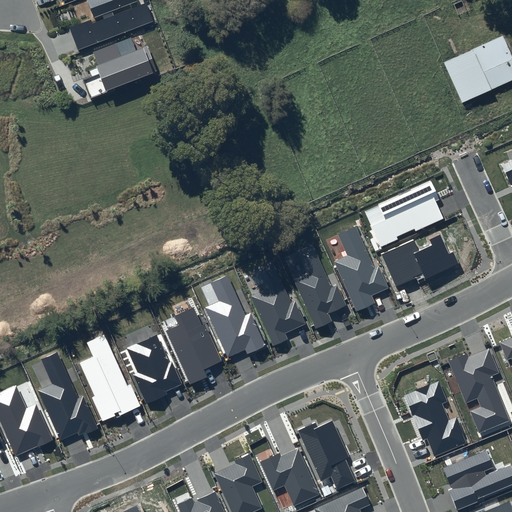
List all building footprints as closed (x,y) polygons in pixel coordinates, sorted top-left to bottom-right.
[(153,21),(146,3),(132,9),(130,4),(137,1),(136,0),(86,0),(94,18),(102,15),(103,19),(92,24),(90,19),(69,27),(78,50),(153,21)] [(501,33),(442,58),(460,99),(511,75),(511,54),(511,55),(501,33)] [(82,79),(90,98),(158,72),(147,46),(136,50),(131,37),(93,52),(98,65),(96,66),(96,67),(89,70),(91,76),(82,79)] [(511,160),(502,165),(511,187),(511,160)] [(440,200),(431,181),(364,211),(381,247),(398,239),(397,237),(414,229),(416,231),(444,219),(436,202),(440,200)] [(348,256),(334,262),(357,310),(374,302),(371,296),(388,288),(378,266),(375,268),(355,227),(338,235),(348,256)] [(413,239),(381,254),(396,286),(423,274),(426,279),(459,263),(454,252),(449,254),(440,235),(430,240),(432,245),(419,251),(413,239)] [(312,244),(296,251),(306,274),(293,280),(315,328),(331,321),(327,313),(346,305),(337,284),(332,287),(312,244)] [(227,275),(210,283),(218,301),(204,307),(227,358),(245,350),(247,354),(265,346),(250,313),(245,315),(227,275)] [(295,301),(291,302),(282,281),(250,295),(274,346),(287,339),(285,333),(305,323),(295,301)] [(194,307),(174,316),(178,325),(165,330),(190,384),(206,376),(202,369),(221,360),(205,324),(202,325),(194,307)] [(158,333),(126,348),(137,373),(133,374),(146,404),(167,395),(165,391),(181,384),(158,333)] [(92,356),(79,362),(95,396),(92,398),(103,422),(140,405),(130,384),(128,385),(104,334),(86,342),(92,356)] [(511,336),(499,342),(507,360),(511,358),(511,359),(511,336)] [(467,353),(448,361),(465,403),(477,398),(481,407),(470,411),(479,432),(509,420),(491,376),(499,373),(489,348),(469,357),(467,353)] [(52,384),(38,391),(60,440),(78,432),(80,437),(98,429),(83,396),(78,399),(57,353),(41,360),(52,384)] [(439,381),(404,395),(423,441),(427,439),(435,457),(467,443),(456,416),(449,419),(442,404),(447,402),(439,381)] [(16,386),(0,392),(0,421),(16,456),(53,439),(36,404),(26,408),(16,386)] [(317,427),(315,422),(297,430),(321,481),(330,477),(336,490),(355,481),(345,459),(349,457),(332,420),(317,427)] [(280,453),(260,462),(273,490),(285,485),(294,506),(319,494),(298,448),(281,456),(280,453)] [(486,451),(442,469),(451,489),(449,490),(457,510),(477,502),(476,499),(511,484),(511,468),(510,465),(486,475),(484,471),(493,468),(486,451)] [(236,464),(214,474),(232,511),(252,511),(261,508),(252,487),(262,482),(249,453),(234,460),(236,464)] [(370,504),(362,487),(314,508),(315,511),(361,511),(360,509),(370,504)] [(192,498),(177,505),(180,511),(224,511),(215,491),(197,500),(198,502),(194,504),(192,498)] [(511,511),(511,507),(509,501),(483,511),(511,511)]
